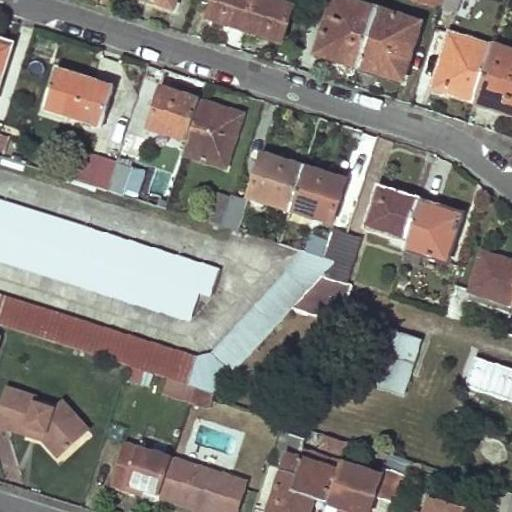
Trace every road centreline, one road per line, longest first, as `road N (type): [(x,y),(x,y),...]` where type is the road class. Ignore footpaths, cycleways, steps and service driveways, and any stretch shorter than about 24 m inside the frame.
road 1 (residential): [(25,0),(425,129),(511,185)]
road 2 (unknown): [(211,334),(114,319),(0,283)]
road 3 (unknown): [(0,184),(170,237)]
